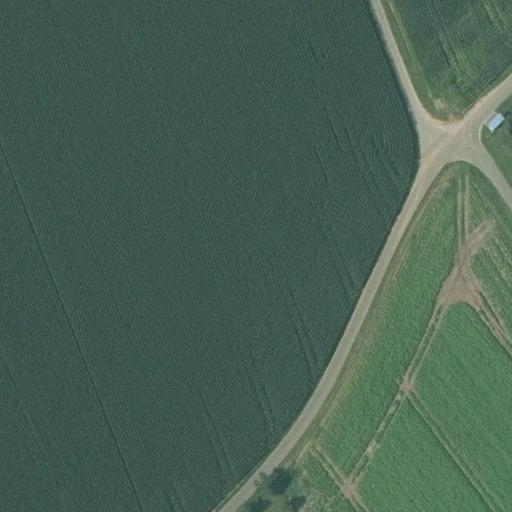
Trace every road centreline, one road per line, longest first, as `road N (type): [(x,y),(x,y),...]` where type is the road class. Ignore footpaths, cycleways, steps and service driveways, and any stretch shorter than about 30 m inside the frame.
road 1 (unclassified): [(226,511),(309,420),(420,184),(438,162)]
road 2 (unclassified): [(438,162),(372,0)]
